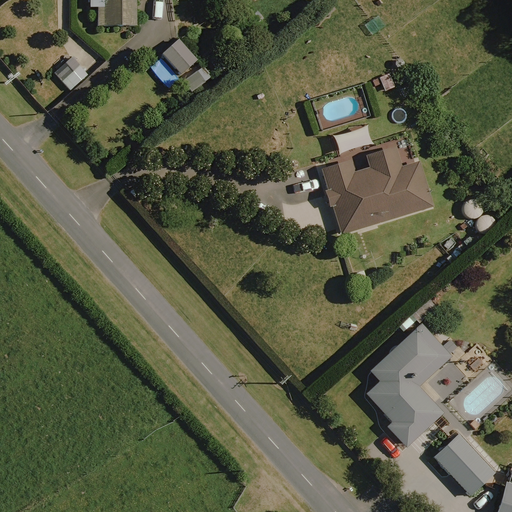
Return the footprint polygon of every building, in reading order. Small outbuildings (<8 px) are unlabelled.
[(133,0),(101,0),(101,9),(95,9),(95,26),(134,26),(133,0)] [(176,41),(160,55),(178,76),(195,61),(176,41)] [(228,70),(212,53),(201,63),(217,80),(228,70)] [(71,58),(52,73),(67,91),(86,76),(71,58)] [(195,73),(182,81),(189,92),(202,83),(195,73)] [(375,90),(381,88),(384,94),(395,90),(389,75),(382,78),(372,82),(375,90)] [(331,207),(339,235),(431,207),(417,163),(399,168),(393,148),(364,157),(367,169),(353,174),(349,161),(319,170),(326,191),(323,192),(328,208),(331,207)] [(495,227),(476,198),(460,209),(479,238),(495,227)] [(490,274),(480,261),(467,271),(477,284),(490,274)] [(415,387),(448,358),(418,326),(367,373),(377,383),(364,395),(389,423),(385,428),(403,448),(440,414),(415,387)] [(492,474),(456,435),(431,458),(467,497),(492,474)] [(511,511),(511,487),(504,485),(495,511),(511,511)]
